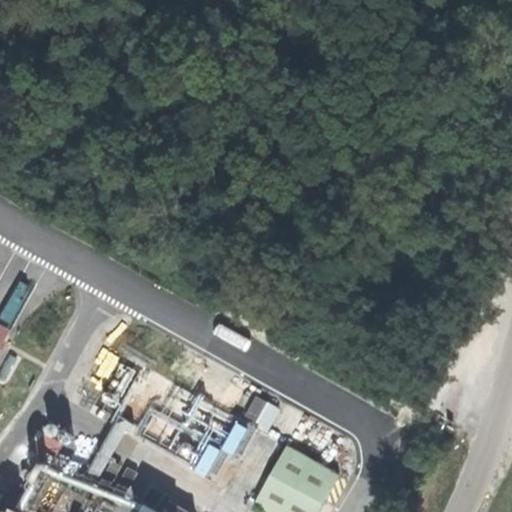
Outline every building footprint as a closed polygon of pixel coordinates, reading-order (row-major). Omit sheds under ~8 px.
[(198,447),(214,456),(251,387),(236,379),(198,447)] [(252,412),(265,419),(275,398),(263,392),(252,412)] [(35,444),(59,456),(68,439),(45,426),(35,444)] [(258,501),(279,511),(324,511),(346,473),(290,442),(258,501)] [(40,508),(48,511),(84,511),(107,471),(71,452),(40,508)] [(28,511),(56,459),(46,454),(15,511),(28,511)] [(149,500),(162,507),(172,489),(158,482),(149,500)]
